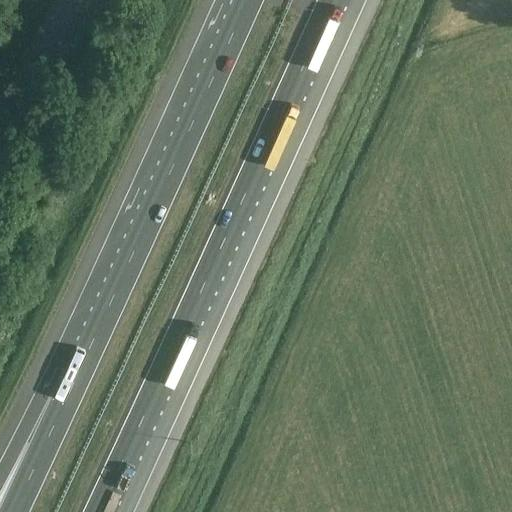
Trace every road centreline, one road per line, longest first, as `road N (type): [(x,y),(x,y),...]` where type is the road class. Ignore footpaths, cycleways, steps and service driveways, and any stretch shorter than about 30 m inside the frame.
road 1 (motorway): [(99,511),(333,0)]
road 2 (motorway): [(243,0),(76,374)]
road 3 (motorway): [(76,374),(14,511)]
road 4 (unclassified): [(0,127),(71,0)]
road 5 (motorway): [(76,374),(0,493)]
